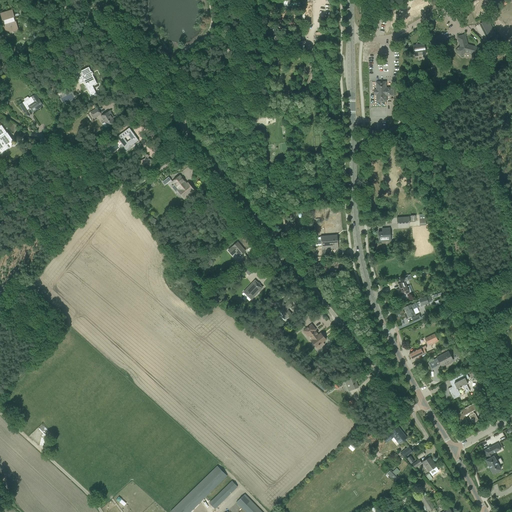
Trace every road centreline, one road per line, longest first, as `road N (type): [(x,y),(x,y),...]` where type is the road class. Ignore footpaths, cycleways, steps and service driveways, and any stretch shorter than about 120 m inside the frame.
road 1 (unclassified): [(423,403),(406,408),(82,0)]
road 2 (secondary): [(423,403),(374,303),(357,244),(349,0)]
road 3 (track): [(193,146),(127,187),(39,136)]
